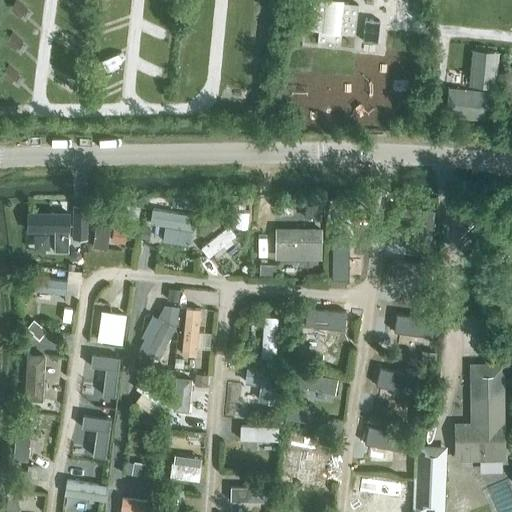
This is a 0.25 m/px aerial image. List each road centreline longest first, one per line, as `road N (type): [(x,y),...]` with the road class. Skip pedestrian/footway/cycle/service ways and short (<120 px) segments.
road 1 (unclassified): [(511,166),(301,151),(0,156)]
road 2 (unknown): [(464,159),(456,376),(440,431)]
